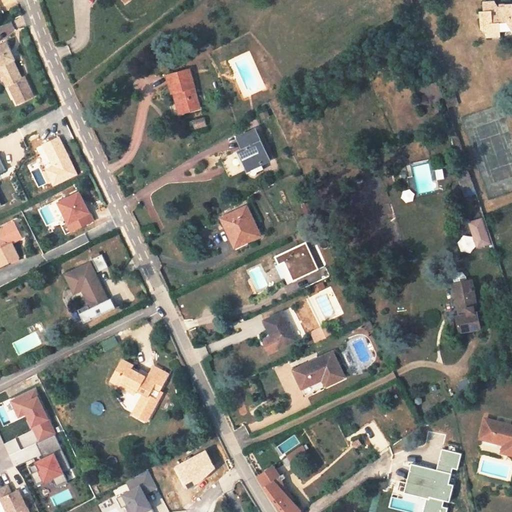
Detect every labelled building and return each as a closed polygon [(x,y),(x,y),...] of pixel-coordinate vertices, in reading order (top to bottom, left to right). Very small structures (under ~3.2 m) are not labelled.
[(490,0),(480,2),(482,11),(477,12),(478,28),(485,31),(483,38),(498,37),(497,23),(504,22),(511,33),(511,4),(510,5),(509,2),(502,2),(502,5),(494,6),(490,0)] [(0,78),(5,89),(7,89),(15,109),(30,102),(21,82),(19,83),(11,64),(13,63),(5,46),(0,48),(0,78)] [(176,93),(182,114),(199,109),(189,71),(167,78),(172,94),(176,93)] [(172,94),(178,115),(182,114),(176,93),(172,94)] [(252,132),(235,140),(241,151),(238,152),(248,172),(267,162),(252,132)] [(0,175),(9,171),(2,155),(0,156),(0,208),(6,206),(0,194),(0,175)] [(463,185),(472,182),(467,167),(457,170),(463,185)] [(79,190),(54,202),(69,233),(94,221),(79,190)] [(246,208),(221,220),(235,249),(260,237),(246,208)] [(468,221),(475,249),(491,245),(484,217),(468,221)] [(0,264),(1,267),(20,259),(13,245),(23,240),(14,223),(0,230),(0,264)] [(474,249),(472,236),(457,238),(459,251),(474,249)] [(307,244),(276,259),(289,286),(319,271),(307,244)] [(105,255),(93,261),(99,274),(111,268),(105,255)] [(91,266),(67,277),(75,296),(83,292),(91,307),(79,312),(86,325),(117,310),(112,300),(107,303),(106,300),(107,300),(91,266)] [(462,335),(484,331),(481,316),(477,317),(476,311),(480,311),(476,286),(456,289),(461,314),(463,313),(464,319),(459,320),(462,335)] [(284,314),(264,323),(271,339),(264,342),(264,345),(268,354),(271,355),(278,352),(277,352),(297,342),(284,314)] [(318,346),(336,338),(331,327),(313,336),(318,346)] [(336,352),(296,372),(305,391),(325,381),(329,389),(349,379),(336,352)] [(151,377),(150,380),(141,376),(132,371),(134,368),(125,362),(113,384),(122,389),(124,385),(138,393),(145,397),(133,417),(147,425),(159,404),(150,398),(153,392),(160,395),(171,377),(156,369),(151,377)] [(141,376),(150,380),(151,377),(143,372),(141,376)] [(325,381),(305,391),(309,399),(329,389),(325,381)] [(124,385),(122,389),(136,397),(138,393),(124,385)] [(37,388),(9,399),(17,419),(26,415),(36,443),(54,436),(37,388)] [(511,425),(487,420),(482,440),(507,446),(505,453),(511,453),(511,425)] [(366,437),(359,440),(363,446),(369,443),(366,437)] [(72,498),(55,452),(60,450),(56,438),(49,441),(53,452),(33,460),(41,483),(51,479),(60,503),(72,498)] [(311,453),(306,446),(288,458),(293,466),(311,453)] [(173,465),(182,486),(215,472),(206,451),(173,465)] [(287,482),(280,469),(278,466),(262,476),(282,510),(283,511),(301,511),(304,509),(293,495),(287,482)] [(438,470),(438,473),(415,467),(409,488),(432,494),(431,498),(450,503),(457,475),(438,470)] [(128,490),(115,496),(122,511),(153,511),(145,494),(157,488),(148,470),(124,481),(128,490)] [(28,511),(20,489),(10,492),(8,485),(0,487),(0,511),(28,511)]
